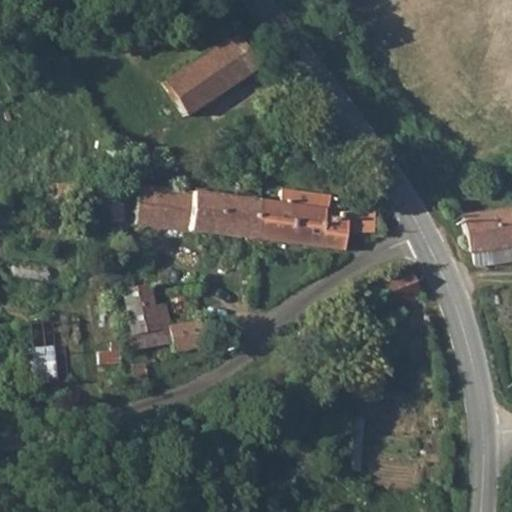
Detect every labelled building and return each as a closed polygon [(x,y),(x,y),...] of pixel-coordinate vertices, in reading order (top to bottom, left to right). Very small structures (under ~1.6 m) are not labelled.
[(180,64),(155,83),(180,116),(247,64),(223,30),(180,64)] [(267,191),(266,226),(351,231),(351,216),(367,216),(369,197),(348,195),(349,184),(282,179),(279,191),(267,191)] [(146,217),(266,226),(267,191),(147,184),(146,217)] [(511,203),(472,209),(476,239),(511,234),(511,203)] [(171,273),(138,276),(141,311),(174,309),(171,273)] [(380,297),(388,314),(424,296),(416,280),(380,297)] [(221,309),(146,319),(147,335),(185,331),(187,337),(224,331),(221,309)]
